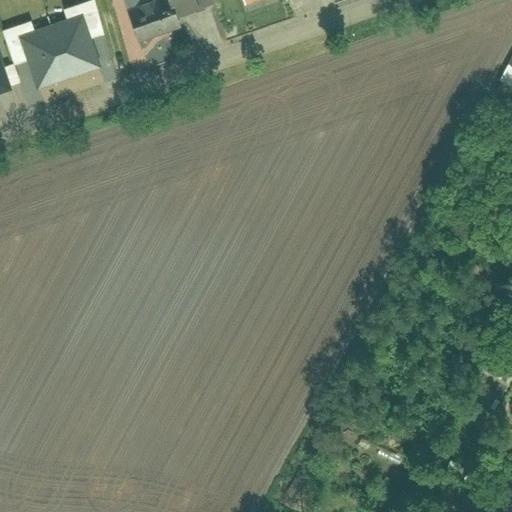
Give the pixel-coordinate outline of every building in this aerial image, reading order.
[(65,20),(49,26),(67,77),(99,66),(89,39),(103,34),(91,0),(61,11),(65,20)] [(146,0),(145,0),(144,0),(122,0),(138,41),(179,26),(174,13),(169,0),(146,0)] [(169,0),(174,13),(210,0),(169,0)] [(67,77),(49,26),(34,31),(31,21),(1,32),(13,65),(27,60),(36,87),(67,77)] [(0,94),(10,91),(9,87),(19,82),(13,65),(3,66),(0,57),(0,94)] [(511,61),(501,81),(511,87),(511,61)] [(511,511),(511,474),(492,463),(472,497),(499,511),(511,511)]
